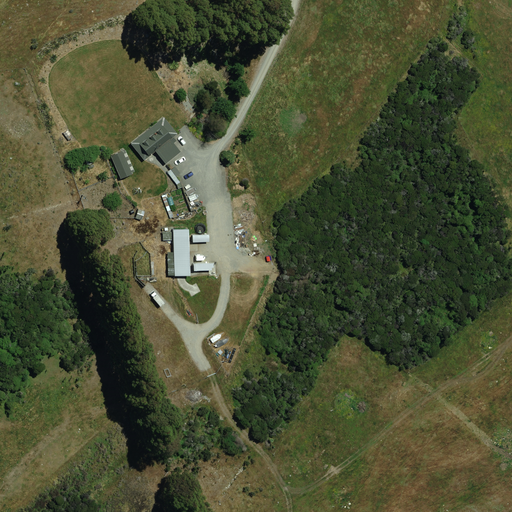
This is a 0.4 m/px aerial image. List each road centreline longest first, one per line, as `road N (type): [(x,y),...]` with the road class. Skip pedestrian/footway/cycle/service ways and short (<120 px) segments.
road 1 (track): [(294,0),(219,162),(228,276),(198,350),(294,496)]
road 2 (track): [(511,336),(294,496),(295,511)]
